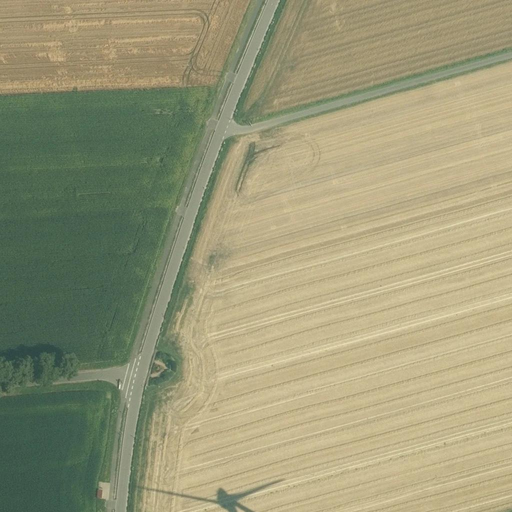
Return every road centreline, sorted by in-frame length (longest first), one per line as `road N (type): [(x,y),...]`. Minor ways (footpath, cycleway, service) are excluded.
road 1 (unclassified): [(212,126),(511,46)]
road 2 (secondary): [(212,126),(140,373)]
road 3 (tertiary): [(0,384),(140,373)]
road 4 (secondary): [(140,373),(120,511)]
road 5 (secondary): [(259,0),(212,126)]
